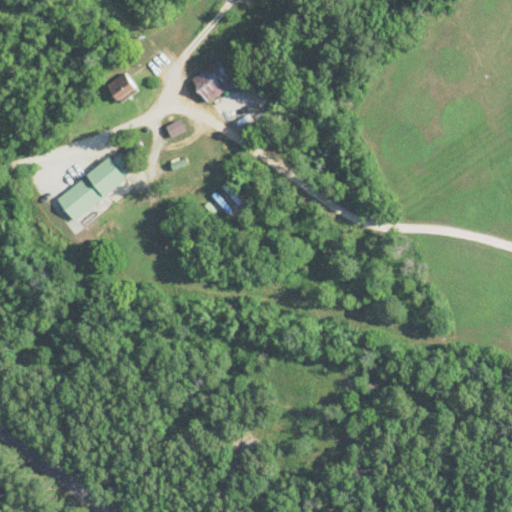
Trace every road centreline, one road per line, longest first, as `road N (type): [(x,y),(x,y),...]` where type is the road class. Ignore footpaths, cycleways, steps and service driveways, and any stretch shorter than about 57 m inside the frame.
road 1 (residential): [(511,248),(354,218),(186,112),(153,112),(0,167)]
road 2 (residential): [(99,511),(0,433)]
